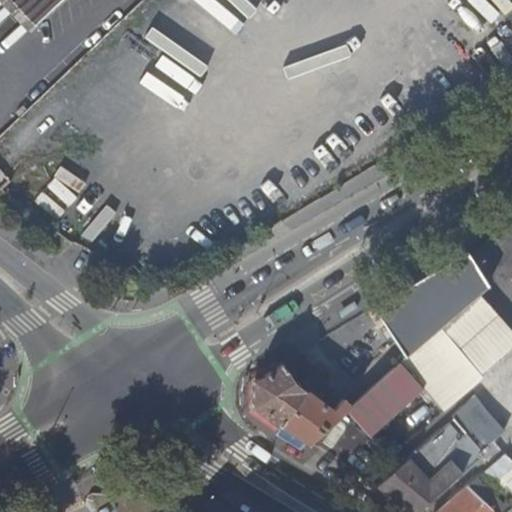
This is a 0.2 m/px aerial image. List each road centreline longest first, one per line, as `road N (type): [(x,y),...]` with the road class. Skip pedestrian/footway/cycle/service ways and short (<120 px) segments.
road 1 (secondary): [(511,125),(114,365)]
road 2 (secondary): [(152,402),(511,178)]
road 3 (secondary): [(316,511),(152,402)]
road 4 (secondary): [(0,491),(152,402)]
road 5 (secondary): [(114,365),(0,269)]
road 6 (secondary): [(114,365),(0,435)]
